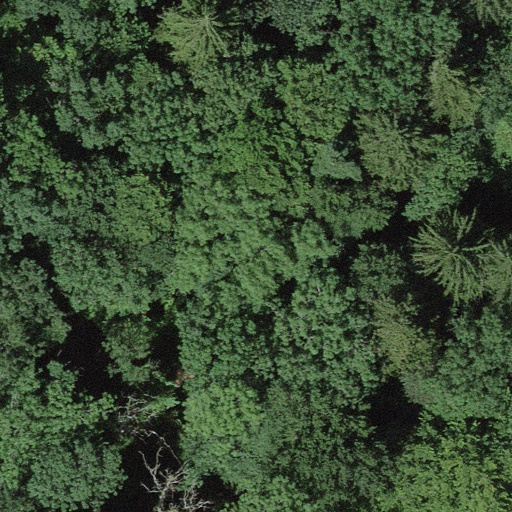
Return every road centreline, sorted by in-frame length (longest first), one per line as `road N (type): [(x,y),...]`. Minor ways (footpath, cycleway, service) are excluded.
road 1 (track): [(511,17),(292,85),(0,154)]
road 2 (track): [(292,85),(511,182)]
